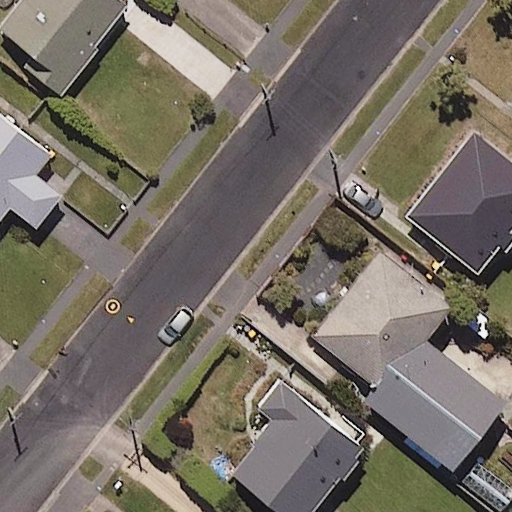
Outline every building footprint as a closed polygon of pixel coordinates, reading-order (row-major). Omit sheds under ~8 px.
[(128,6),(119,0),(24,0),(0,32),(0,39),(65,89),(128,6)] [(50,155),(0,116),(0,220),(8,210),(35,231),(61,197),(34,176),(50,155)] [(511,236),(510,234),(511,231),(511,165),(472,133),(403,218),(475,276),(496,251),(503,257),(511,246),(511,236)] [(450,311),(379,254),(310,338),(372,388),(361,402),(449,474),(503,408),(423,343),(450,311)] [(311,511),(364,452),(281,381),(257,408),(272,421),(226,475),(269,511),(311,511)]
